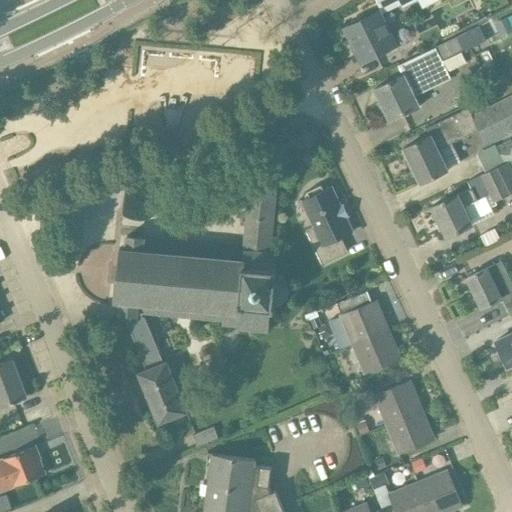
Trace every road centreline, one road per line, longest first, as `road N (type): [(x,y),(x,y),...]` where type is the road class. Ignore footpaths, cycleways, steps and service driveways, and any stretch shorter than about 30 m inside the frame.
road 1 (residential): [(509,511),(274,0)]
road 2 (unclassified): [(122,511),(14,236)]
road 3 (secondary): [(0,62),(128,0)]
road 4 (residential): [(14,236),(120,179)]
